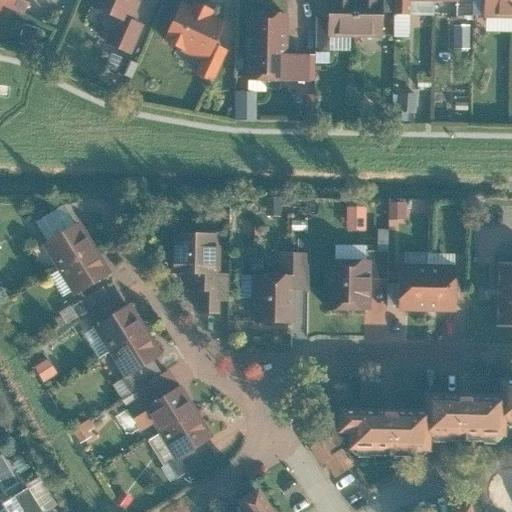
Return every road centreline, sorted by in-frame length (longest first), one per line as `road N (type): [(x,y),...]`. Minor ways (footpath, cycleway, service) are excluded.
road 1 (residential): [(252,403),(266,371),(299,359),(511,357)]
road 2 (residential): [(252,403),(210,378),(118,243),(111,191)]
road 3 (residential): [(195,511),(261,457),(252,403)]
